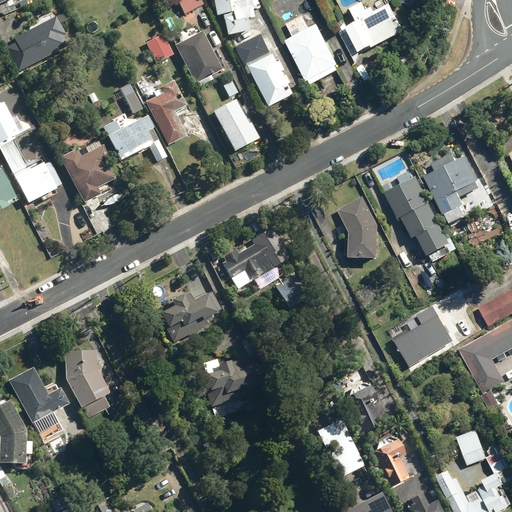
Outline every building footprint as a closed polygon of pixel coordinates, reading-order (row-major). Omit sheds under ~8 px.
[(200,8),(195,0),(174,0),(183,17),(200,8)] [(223,13),(229,35),(250,31),(247,19),(254,18),(252,8),(257,7),(255,0),(214,0),(217,14),(223,13)] [(361,0),(348,7),(355,20),(349,23),(361,52),(404,33),(391,5),(369,14),(361,0)] [(6,47),(20,70),(70,41),(55,16),(14,38),(16,42),(6,47)] [(289,40),(308,80),(337,65),(320,25),(289,40)] [(148,41),(157,62),(173,54),(163,34),(148,41)] [(174,48),(193,83),(217,70),(198,35),(174,48)] [(248,65),(269,106),(293,94),(272,53),(248,65)] [(166,92),(148,101),(154,114),(156,113),(171,143),(186,136),(171,106),(172,105),(181,102),(185,99),(181,91),(179,86),(175,79),(162,85),(166,92)] [(128,88),(119,92),(130,116),(139,112),(128,88)] [(215,110),(233,149),(257,139),(239,99),(215,110)] [(0,104),(0,151),(27,204),(58,188),(44,161),(30,167),(13,137),(19,133),(4,102),(0,104)] [(108,135),(122,162),(150,147),(157,161),(169,155),(148,115),(108,135)] [(113,176),(94,144),(61,163),(92,218),(107,209),(94,187),(113,176)] [(497,204),(469,153),(426,177),(454,227),(497,204)] [(0,210),(20,200),(0,162),(0,210)] [(428,256),(430,255),(435,264),(455,252),(451,244),(440,223),(429,203),(432,202),(417,174),(384,192),(399,220),(402,218),(413,237),(417,235),(428,256)] [(347,231),(350,257),(379,255),(376,226),(362,200),(338,213),(347,231)] [(235,291),(285,261),(267,231),(249,241),(251,245),(236,254),(234,251),(222,258),(224,261),(219,264),(235,291)] [(272,289),(286,311),(305,300),(292,277),(272,289)] [(511,291),(480,309),(491,330),(511,318),(511,291)] [(156,316),(171,346),(219,322),(205,293),(190,300),(187,293),(178,297),(167,303),(170,309),(156,316)] [(448,340),(434,315),(425,300),(409,309),(417,324),(395,337),(409,362),(448,340)] [(511,322),(460,351),(474,376),(476,376),(484,391),(507,379),(498,363),(511,355),(511,322)] [(63,353),(63,383),(64,384),(78,410),(81,409),(86,419),(107,408),(102,398),(106,396),(93,372),(93,353),(63,353)] [(206,394),(210,409),(247,398),(245,391),(256,388),(256,387),(261,385),(256,367),(237,372),(234,363),(216,368),(214,362),(201,366),(205,378),(203,378),(207,394),(206,394)] [(30,425),(41,447),(50,442),(48,439),(59,433),(50,415),(65,407),(57,391),(55,392),(51,384),(41,389),(31,369),(5,382),(28,426),(30,425)] [(341,401),(358,437),(379,426),(369,405),(374,402),(367,388),(341,401)] [(481,398),(488,412),(498,406),(490,393),(481,398)] [(0,465),(21,467),(21,457),(27,457),(28,444),(22,444),(23,434),(6,402),(0,405),(0,465)] [(245,408),(247,414),(258,411),(256,404),(245,408)] [(339,480),(363,468),(339,421),(312,434),(321,451),(328,448),(331,454),(327,456),(339,480)] [(456,439),(467,467),(486,460),(475,432),(456,439)] [(368,455),(387,490),(408,479),(398,459),(404,456),(396,441),(368,455)] [(509,469),(497,448),(487,453),(490,458),(486,460),(495,477),(509,469)] [(438,481),(454,511),(501,511),(507,509),(498,492),(501,490),(495,478),(483,484),(486,490),(469,498),(472,504),(469,507),(457,485),(454,487),(448,476),(438,481)] [(346,511),(387,511),(379,495),(346,511)] [(439,511),(434,502),(425,507),(419,495),(407,501),(410,506),(406,508),(407,511),(439,511)] [(48,504),(53,511),(56,511),(63,508),(58,499),(48,504)]
